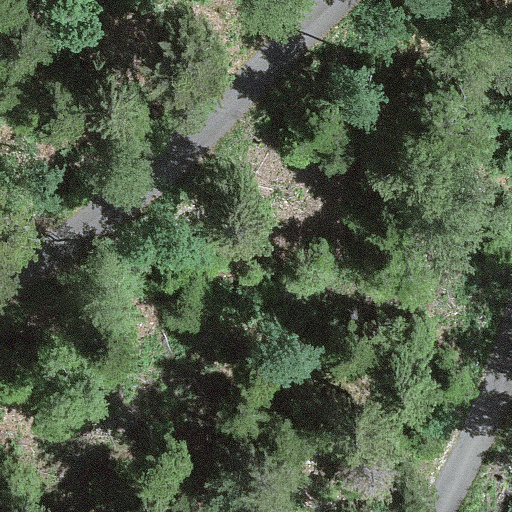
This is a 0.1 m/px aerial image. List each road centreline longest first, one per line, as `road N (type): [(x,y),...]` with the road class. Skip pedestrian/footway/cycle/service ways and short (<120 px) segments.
road 1 (unclassified): [(339,0),(211,130),(97,228),(0,290)]
road 2 (unclassified): [(446,511),(511,363)]
